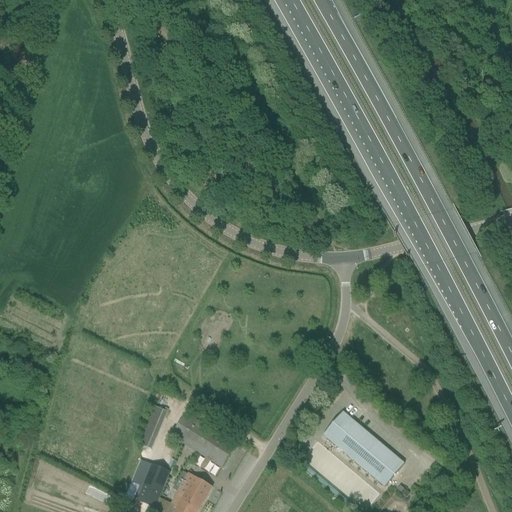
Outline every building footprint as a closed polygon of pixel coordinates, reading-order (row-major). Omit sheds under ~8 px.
[(164,419),(167,413),(154,407),(151,414),(164,419)] [(404,464),(342,413),(323,437),(385,488),(404,464)] [(171,436),(222,468),(236,446),(185,414),(171,436)] [(198,511),(212,488),(189,475),(188,477),(179,493),(177,497),(182,500),(178,508),(172,505),(159,499),(170,473),(151,465),(136,502),(155,510),(160,511),(198,511)] [(188,477),(183,473),(173,490),(179,493),(188,477)] [(400,487),(397,490),(407,498),(409,494),(400,487)]
